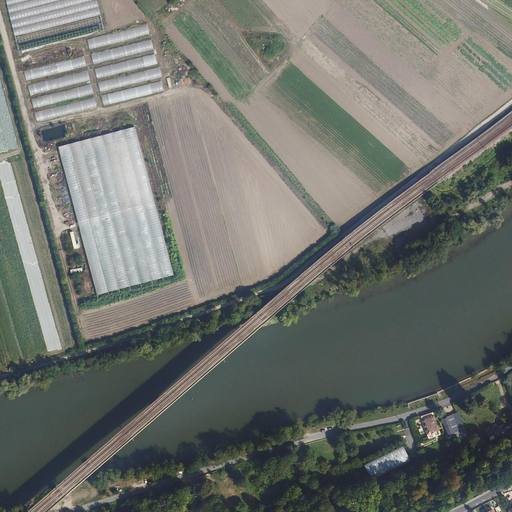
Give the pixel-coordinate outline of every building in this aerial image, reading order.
[(147,24),(88,39),(91,50),(150,35),(147,24)] [(150,39),(91,54),(94,64),(153,49),(150,39)] [(157,64),(154,54),(94,69),(97,79),(157,64)] [(84,56),(24,71),(27,82),(87,66),(84,56)] [(159,67),(98,82),(100,93),(161,78),(159,67)] [(87,71),(28,85),(30,95),(90,81),(87,71)] [(161,82),(103,96),(105,106),(163,92),(161,82)] [(91,84),(31,100),(34,110),(93,94),(91,84)] [(96,106),(93,97),(33,114),(36,123),(96,106)] [(133,128),(57,148),(63,170),(73,206),(78,228),(96,296),(172,276),(133,128)] [(434,412),(420,417),(428,439),(435,436),(434,431),(440,430),(435,415),(434,412)] [(468,436),(458,413),(446,417),(447,418),(443,420),(449,435),(459,431),(460,433),(462,439),(468,436)] [(402,445),(363,464),(371,480),(410,461),(402,445)]
